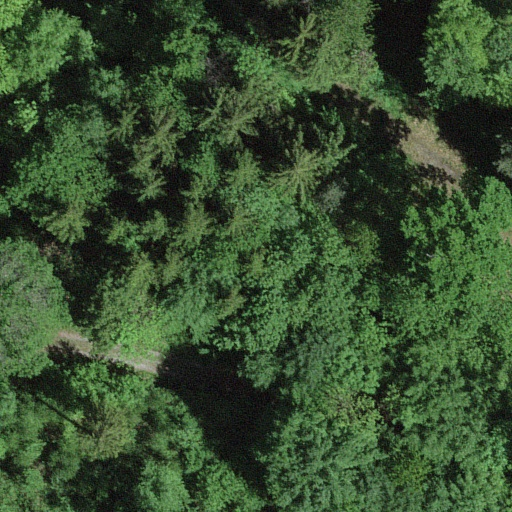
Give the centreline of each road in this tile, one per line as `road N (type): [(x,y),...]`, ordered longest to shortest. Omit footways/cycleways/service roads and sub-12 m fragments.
road 1 (track): [(0,328),(123,349),(511,489)]
road 2 (track): [(511,240),(361,121),(233,0)]
